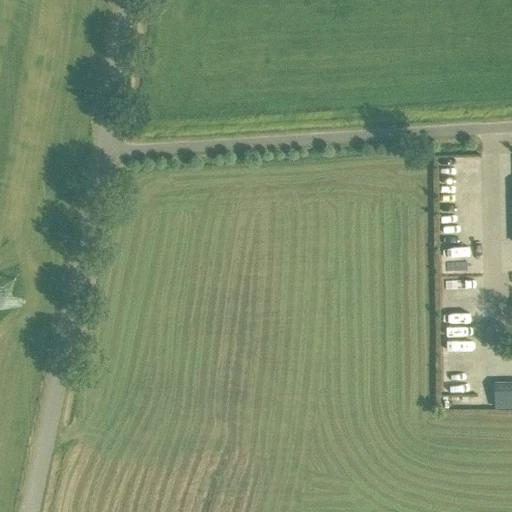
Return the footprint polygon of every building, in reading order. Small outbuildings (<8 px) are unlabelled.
[(471,164),(442,163),(441,203),(470,204),(471,164)] [(446,264),(475,265),(475,237),(447,237),(446,264)] [(447,305),(470,305),(470,291),(447,291),(447,305)] [(445,348),(471,349),(471,335),(446,334),(445,348)] [(446,368),(472,368),(472,355),(446,355),(446,368)] [(495,409),(511,408),(511,381),(494,382),(495,409)]
